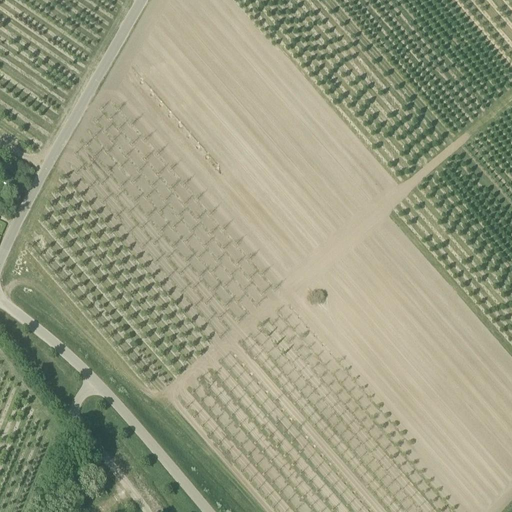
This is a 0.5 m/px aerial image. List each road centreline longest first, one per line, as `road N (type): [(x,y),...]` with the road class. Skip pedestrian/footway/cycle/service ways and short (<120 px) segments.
road 1 (unclassified): [(0,261),(139,0)]
road 2 (unclassified): [(95,383),(205,511)]
road 3 (unclassified): [(148,511),(75,410),(95,383)]
road 4 (unclassified): [(0,302),(95,383)]
